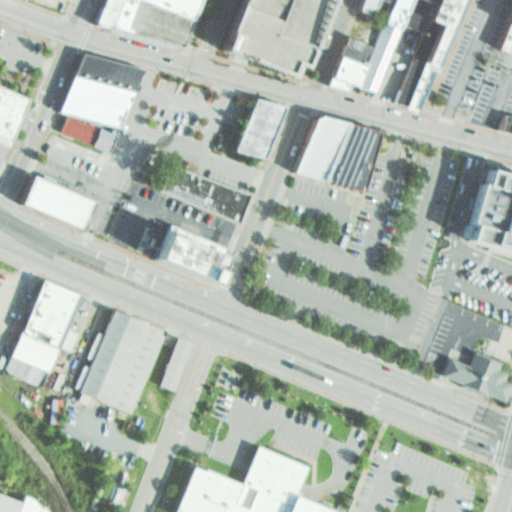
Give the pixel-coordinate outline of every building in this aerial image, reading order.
[(181,47),(94,24),(103,0),(142,0),(192,19),(181,47)] [(199,0),(192,19),(142,0),(199,0)] [(238,0),(325,0),(294,73),(246,61),(231,56),(217,51),(238,0)] [(361,0),(377,0),(371,15),(358,10),(361,0)] [(411,0),(402,24),(399,28),(385,23),(386,20),(393,4),(394,0),(411,0)] [(411,0),(402,24),(421,32),(427,20),(435,0),(411,0)] [(435,0),(427,20),(439,25),(405,106),(404,109),(415,113),(462,0),(435,0)] [(511,9),(496,48),(511,54),(511,9)] [(373,90),(356,86),(364,66),(369,55),(372,46),(383,19),(386,20),(385,23),(399,28),(373,90)] [(405,106),(392,103),(421,32),(427,20),(439,25),(405,106)] [(369,55),(372,46),(347,36),(344,44),(369,55)] [(364,66),(369,55),(344,44),(339,56),(364,66)] [(82,54),(138,71),(103,153),(57,131),(66,114),(57,111),(82,54)] [(339,56),(364,66),(356,86),(350,84),(330,78),(339,56)] [(348,91),(350,84),(330,78),(327,85),(348,91)] [(0,86),(28,99),(9,143),(0,139),(0,86)] [(284,106),(263,158),(233,150),(254,99),(284,106)] [(511,116),(501,115),(497,131),(511,134),(511,116)] [(313,119),(318,116),(345,123),(335,148),(323,181),(292,173),(313,119)] [(361,191),(323,181),(345,123),(379,132),(361,191)] [(157,191),(167,164),(247,194),(236,221),(157,191)] [(487,168),(511,175),(511,253),(466,241),(471,225),(467,224),(479,183),(482,184),(487,168)] [(29,173),(87,199),(75,226),(17,200),(29,173)] [(169,225),(226,248),(212,282),(155,259),(169,225)] [(0,369),(41,280),(77,296),(36,385),(0,369)] [(161,332),(127,411),(77,390),(112,311),(161,332)] [(192,344),(175,337),(156,386),(173,392),(192,344)] [(473,354),(467,368),(449,361),(443,375),(502,399),(508,386),(500,383),(503,373),(494,370),(497,364),(473,354)] [(245,481),(251,466),(258,448),(305,466),(297,486),(294,495),(337,511),(168,511),(189,459),(245,481)] [(0,511),(0,496),(14,502),(19,490),(39,511),(0,511)]
